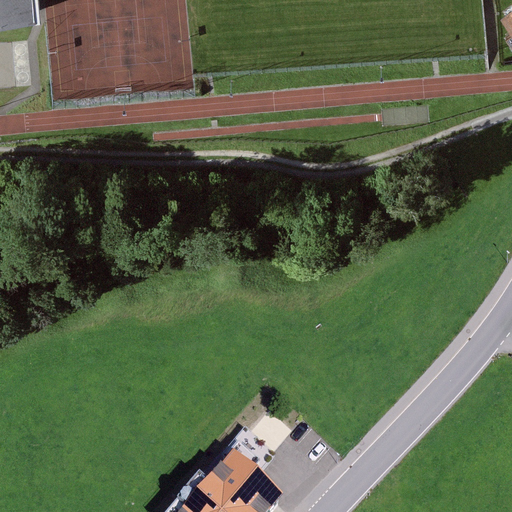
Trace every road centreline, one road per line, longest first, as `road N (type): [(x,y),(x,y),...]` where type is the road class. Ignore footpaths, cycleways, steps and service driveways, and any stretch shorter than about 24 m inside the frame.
road 1 (track): [(0,155),(243,157),(334,171),(511,111)]
road 2 (tertiary): [(511,309),(329,511)]
